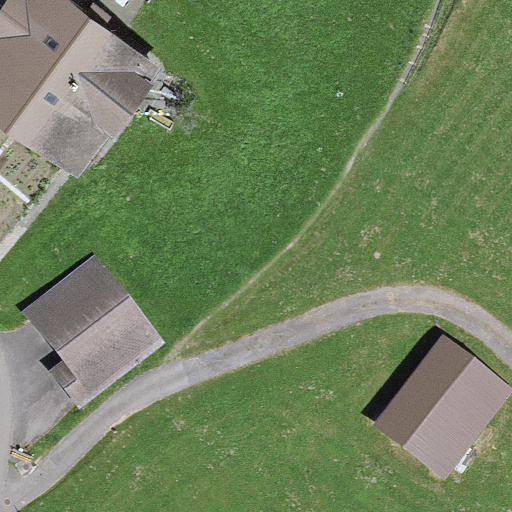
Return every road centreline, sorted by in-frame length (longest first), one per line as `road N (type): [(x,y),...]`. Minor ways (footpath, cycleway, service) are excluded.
road 1 (track): [(164,381),(364,306),(425,297),(460,310),(511,350)]
road 2 (track): [(0,507),(107,413),(164,381)]
